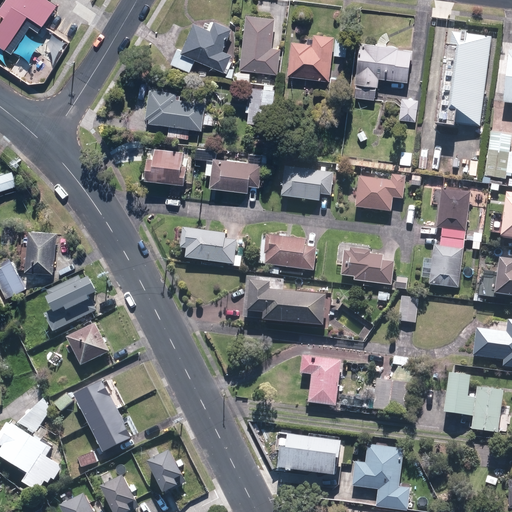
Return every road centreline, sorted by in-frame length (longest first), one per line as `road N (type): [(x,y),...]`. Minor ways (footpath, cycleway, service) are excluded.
road 1 (residential): [(46,145),(118,241),(256,511)]
road 2 (residential): [(46,145),(137,0)]
